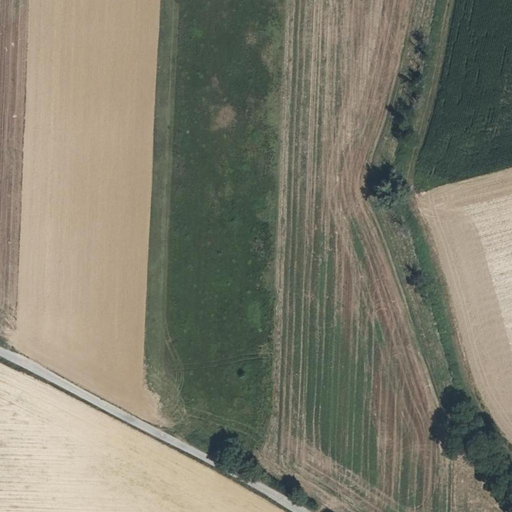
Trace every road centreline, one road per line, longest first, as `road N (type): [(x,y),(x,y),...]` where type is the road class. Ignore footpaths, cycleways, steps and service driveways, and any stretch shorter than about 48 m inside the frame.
road 1 (track): [(448,0),(407,193),(466,390),(511,458)]
road 2 (track): [(0,357),(296,511)]
